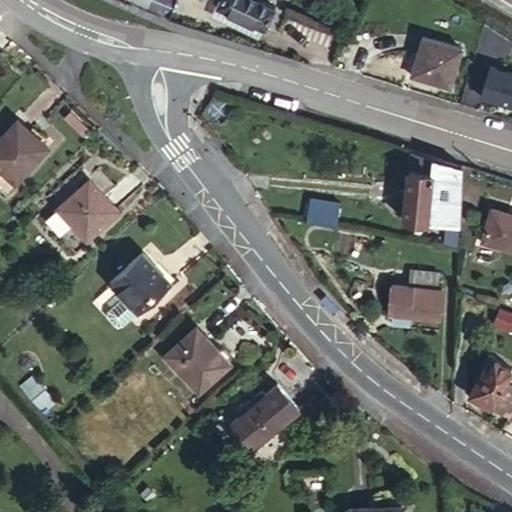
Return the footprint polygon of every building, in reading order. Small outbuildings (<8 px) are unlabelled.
[(172,0),(128,0),(167,15),(172,0)] [(215,0),(215,2),(263,25),(274,3),(267,0),(215,0)] [(343,18),(335,14),(331,22),(339,26),(343,18)] [(459,46),(421,34),(409,72),(447,84),(459,46)] [(511,69),(493,63),(483,96),(511,104),(511,69)] [(0,174),(11,185),(47,145),(17,118),(0,137),(0,174)] [(433,156),(408,148),(406,169),(430,170),(433,156)] [(427,219),(457,221),(460,164),(433,156),(430,170),(427,219)] [(403,218),(427,219),(430,170),(406,169),(403,218)] [(54,207),(55,208),(70,226),(83,240),(117,208),(88,177),(54,207)] [(312,197),(308,221),(336,226),(337,223),(340,202),(312,197)] [(370,207),(340,202),(337,223),(368,228),(370,207)] [(511,212),(491,206),(481,240),(511,249),(511,212)] [(70,226),(55,208),(43,219),(58,237),(70,226)] [(120,322),(135,309),(168,280),(141,248),(107,278),(121,294),(106,307),(106,314),(113,321),(120,322)] [(412,278),(439,284),(439,271),(412,269),(412,278)] [(438,286),(439,284),(412,278),(411,284),(438,286)] [(393,283),(390,313),(409,315),(411,284),(393,283)] [(441,287),(438,286),(411,284),(409,315),(439,317),(441,287)] [(511,312),(497,307),(491,321),(511,329),(511,312)] [(194,394),(230,362),(196,323),(159,356),(194,394)] [(469,394),(502,412),(509,399),(503,396),(496,393),(499,387),(502,381),(510,366),(494,357),(488,368),(483,366),(469,394)] [(297,407),(275,381),(229,419),(251,446),(297,407)] [(502,412),(504,412),(511,397),(511,385),(502,381),(499,387),(505,390),(503,396),(509,399),(502,412)] [(496,393),(503,396),(505,390),(499,387),(496,393)] [(326,489),(325,473),(297,474),(297,490),(326,489)]
